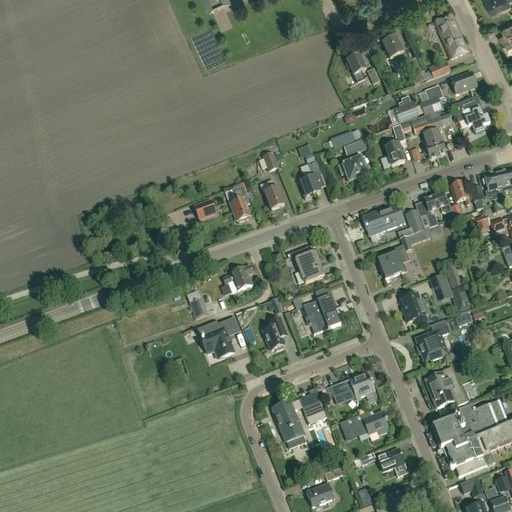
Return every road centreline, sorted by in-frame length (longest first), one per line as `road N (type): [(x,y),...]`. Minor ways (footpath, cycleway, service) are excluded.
road 1 (tertiary): [(0,335),(330,212)]
road 2 (residential): [(281,511),(246,421),(249,395),(379,342)]
road 3 (tertiary): [(330,212),(511,153)]
road 4 (residential): [(448,511),(379,342)]
road 5 (unknown): [(250,242),(265,295),(181,329)]
road 6 (unclassified): [(511,130),(458,0)]
road 7 (residential): [(379,342),(330,212)]
